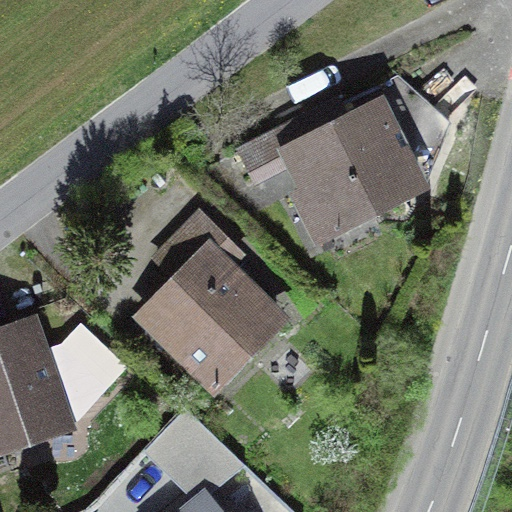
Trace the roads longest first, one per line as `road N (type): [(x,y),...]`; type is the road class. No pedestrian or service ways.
road 1 (residential): [(0,218),(284,0)]
road 2 (tertiary): [(428,511),(511,235)]
